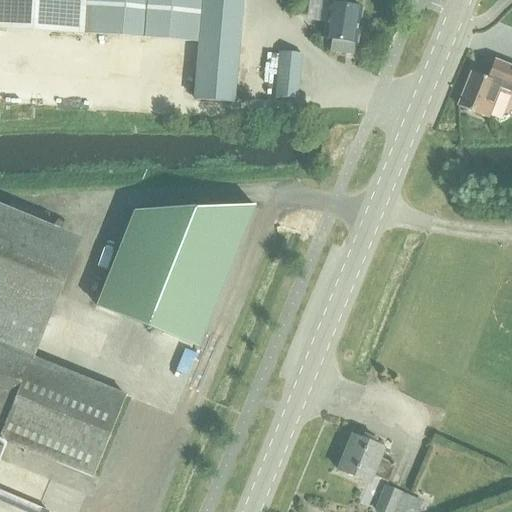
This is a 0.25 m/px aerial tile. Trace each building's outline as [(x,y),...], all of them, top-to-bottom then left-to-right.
[(0,0),(0,26),(82,31),(83,0),(0,0)] [(143,37),(146,0),(90,0),(87,32),(143,37)] [(146,0),(143,37),(198,42),(201,0),(146,0)] [(201,0),(198,42),(192,99),(232,103),(242,0),(201,0)] [(329,51),(353,55),(355,44),(356,44),(361,10),(327,5),(322,38),(331,40),(329,51)] [(297,98),(301,56),(278,54),(274,100),(297,98)] [(455,106),(486,119),(497,91),(509,95),(510,91),(511,92),(511,67),(493,60),(486,79),(469,73),(455,106)] [(13,82),(41,84),(42,73),(14,71),(13,82)] [(132,213),(98,302),(193,341),(245,206),(132,213)] [(0,346),(33,360),(67,275),(0,248),(0,346)] [(216,317),(236,322),(246,287),(226,281),(216,317)] [(216,348),(227,351),(234,328),(223,325),(216,348)] [(0,346),(0,439),(2,440),(95,477),(127,397),(33,360),(0,346)] [(180,428),(165,448),(175,456),(190,436),(180,428)] [(378,460),(382,450),(373,446),(375,442),(362,437),(360,441),(347,436),(339,455),(343,456),(336,472),(368,484),(370,477),(387,484),(394,466),(378,460)] [(405,511),(410,500),(385,490),(375,511),(405,511)]
